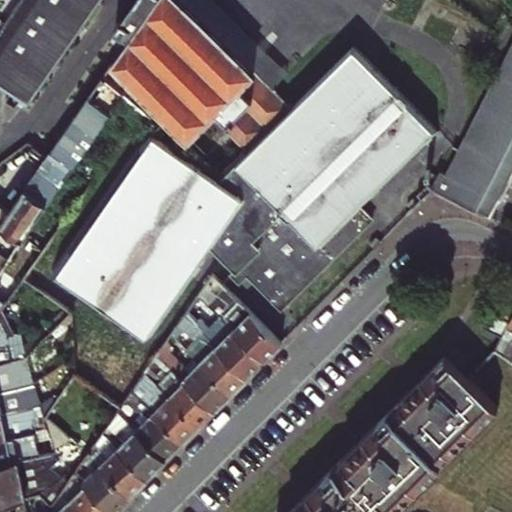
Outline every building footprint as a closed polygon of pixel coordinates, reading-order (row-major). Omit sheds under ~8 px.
[(31,102),(72,44),(102,0),(22,0),(0,32),(0,81),(13,90),(6,100),(16,107),(23,97),(31,102)] [(0,0),(0,32),(22,0),(0,0)] [(123,91),(221,173),(291,105),(295,102),(293,99),(291,101),(292,102),(290,104),(274,87),(247,61),(186,0),(156,0),(103,74),(123,91)] [(372,217),(362,206),(440,130),(355,43),(295,102),(291,105),(221,173),(261,207),(280,180),(338,240),(343,245),(372,217)] [(274,87),(287,73),(261,47),(247,61),(274,87)] [(511,50),(460,151),(449,174),(443,171),(440,176),(432,172),(432,170),(427,172),(428,176),(431,175),(439,180),(434,188),(491,217),(499,201),(501,202),(510,183),(511,180),(511,50)] [(34,145),(49,157),(94,90),(100,81),(87,71),(34,145)] [(24,241),(85,148),(123,91),(103,74),(100,81),(94,90),(49,157),(28,187),(10,176),(0,190),(0,223),(16,235),(24,241)] [(299,288),(242,232),(261,207),(221,173),(219,176),(150,126),(51,265),(149,335),(214,244),(235,265),(236,267),(250,253),(257,261),(246,271),(248,273),(280,306),(299,288)] [(343,245),(338,240),(280,180),(261,207),(242,232),(299,288),(343,245)] [(416,194),(421,199),(433,189),(428,183),(416,194)] [(411,210),(418,203),(412,198),(406,204),(411,210)] [(0,255),(1,255),(16,235),(0,223),(0,255)] [(378,243),(384,237),(380,232),(374,239),(378,243)] [(239,281),(248,273),(246,271),(257,261),(250,253),(236,267),(235,265),(229,271),(239,281)] [(511,282),(496,314),(509,321),(511,314),(511,282)] [(264,357),(278,342),(235,299),(227,307),(204,285),(199,293),(223,316),(264,357)] [(219,320),(223,316),(199,293),(195,297),(219,320)] [(511,356),(511,314),(509,321),(501,335),(497,343),(495,347),(511,359),(511,356)] [(248,373),(264,357),(223,316),(219,320),(212,328),(208,324),(203,329),(248,373)] [(17,332),(3,334),(0,317),(0,341),(3,341),(11,358),(17,356),(16,351),(23,349),(17,332)] [(482,337),(497,343),(501,335),(486,327),(482,337)] [(230,391),(248,373),(203,329),(195,336),(196,344),(204,352),(198,358),(230,391)] [(213,408),(230,391),(198,358),(192,364),(181,353),(177,346),(167,337),(157,352),(213,408)] [(496,407),(498,405),(466,374),(458,366),(465,358),(452,346),(445,354),(444,353),(287,511),(392,511),(433,471),(430,468),(437,461),(440,464),(489,413),(487,411),(493,404),(496,407)] [(0,388),(22,385),(20,377),(28,376),(24,367),(24,353),(23,349),(16,351),(17,356),(11,358),(15,369),(11,375),(0,377),(0,388)] [(199,422),(213,408),(157,352),(145,369),(153,377),(158,382),(199,422)] [(183,438),(199,422),(158,382),(153,377),(145,369),(141,375),(132,387),(140,395),(143,398),(183,438)] [(36,413),(41,412),(31,383),(28,376),(20,377),(22,385),(0,388),(0,412),(34,406),(36,413)] [(140,395),(132,387),(127,394),(135,402),(140,395)] [(166,455),(183,438),(143,398),(140,395),(135,402),(139,406),(128,417),(166,455)] [(0,501),(27,495),(22,470),(28,471),(49,468),(70,450),(70,449),(69,448),(59,435),(68,429),(69,426),(54,402),(44,418),(44,420),(47,427),(53,443),(56,450),(0,461),(0,501)] [(44,420),(44,418),(41,412),(36,413),(34,406),(0,412),(0,436),(6,435),(38,429),(35,422),(44,420)] [(148,473),(166,455),(128,417),(118,408),(103,429),(108,433),(115,426),(126,437),(119,444),(148,473)] [(38,429),(47,427),(44,420),(35,422),(38,429)] [(131,490),(148,473),(119,444),(108,433),(103,429),(83,458),(93,468),(101,460),(131,490)] [(0,436),(0,461),(56,450),(53,443),(23,449),(22,443),(14,439),(7,440),(6,435),(0,436)] [(113,508),(131,490),(101,460),(93,468),(83,458),(74,470),(81,477),(85,481),(113,508)] [(63,494),(68,498),(85,481),(81,477),(63,494)] [(82,511),(108,511),(113,508),(85,481),(68,498),(82,511)] [(39,492),(50,504),(58,493),(53,490),(50,486),(39,492)] [(48,511),(82,511),(68,498),(63,494),(60,490),(58,493),(50,504),(50,506),(46,510),(48,511)]
